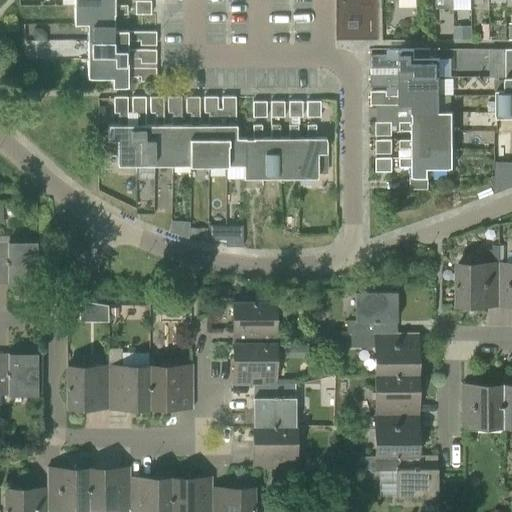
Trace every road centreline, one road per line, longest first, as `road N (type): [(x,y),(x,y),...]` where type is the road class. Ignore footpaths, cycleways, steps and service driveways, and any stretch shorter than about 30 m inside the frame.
road 1 (residential): [(211,345),(211,416),(188,440),(54,441),(53,321)]
road 2 (residential): [(357,259),(304,269),(211,265),(110,233)]
road 3 (residential): [(357,259),(351,74),(342,61),(325,60)]
road 4 (residential): [(448,451),(448,345),(511,343)]
road 5 (residential): [(110,233),(0,144)]
road 6 (residential): [(262,60),(197,60),(195,0)]
